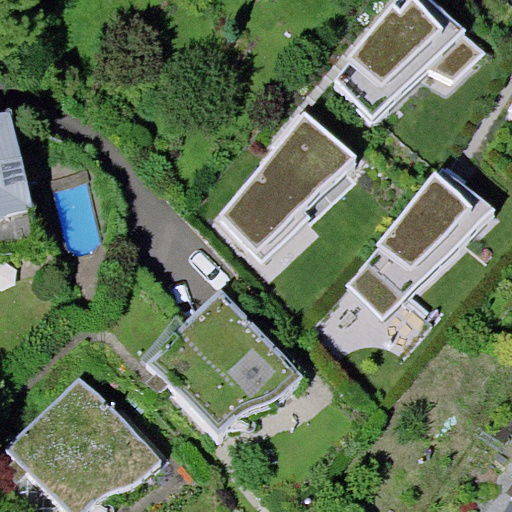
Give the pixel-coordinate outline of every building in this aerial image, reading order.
[(465,28),(431,0),(399,0),(396,5),(393,1),(346,56),(350,61),(335,77),(374,118),(431,71),(454,80),(485,51),(460,34),(465,28)] [(355,155),(304,110),(217,216),(261,261),(311,217),(301,207),(355,155)] [(0,257),(39,248),(13,133),(0,135),(0,257)] [(489,207),(444,167),(438,173),(437,172),(375,239),(382,246),(346,285),(386,321),(489,207)] [(268,426),(305,391),(221,303),(147,373),(222,451),(259,416),(268,426)] [(128,511),(165,476),(80,389),(7,459),(57,511),(107,511),(118,502),(128,511)]
